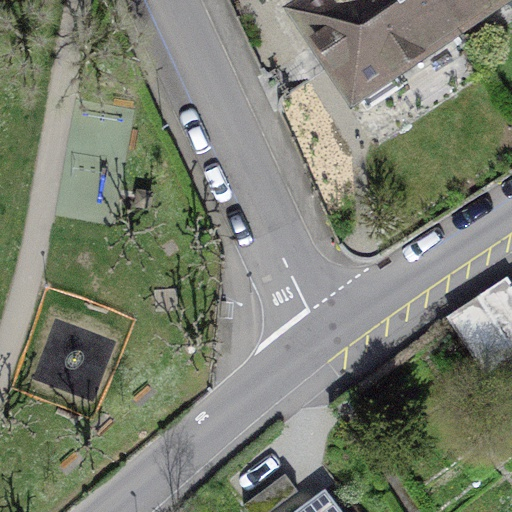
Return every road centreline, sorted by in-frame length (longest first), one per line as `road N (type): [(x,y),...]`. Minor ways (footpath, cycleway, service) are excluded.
road 1 (residential): [(311,339),(281,250),(171,0)]
road 2 (residential): [(113,511),(311,339)]
road 3 (residential): [(311,339),(511,216)]
